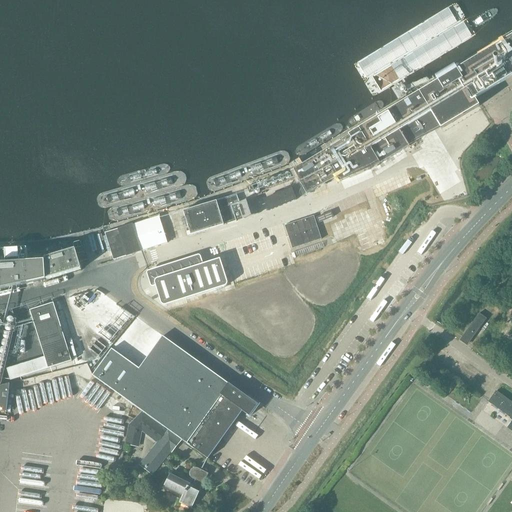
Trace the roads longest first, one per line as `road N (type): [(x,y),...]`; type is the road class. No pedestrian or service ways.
road 1 (unclassified): [(112,275),(418,160),(499,107)]
road 2 (secondary): [(317,437),(511,193)]
road 3 (residential): [(317,437),(126,297),(112,275)]
